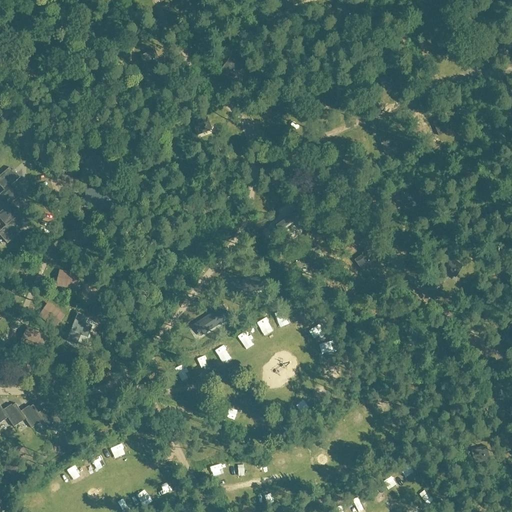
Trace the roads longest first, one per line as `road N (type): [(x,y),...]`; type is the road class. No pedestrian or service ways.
road 1 (track): [(250,128),(320,184),(484,350),(511,359)]
road 2 (track): [(290,158),(348,121),(441,84),(511,70)]
road 3 (track): [(133,375),(209,511)]
road 4 (track): [(180,53),(260,26),(301,0)]
